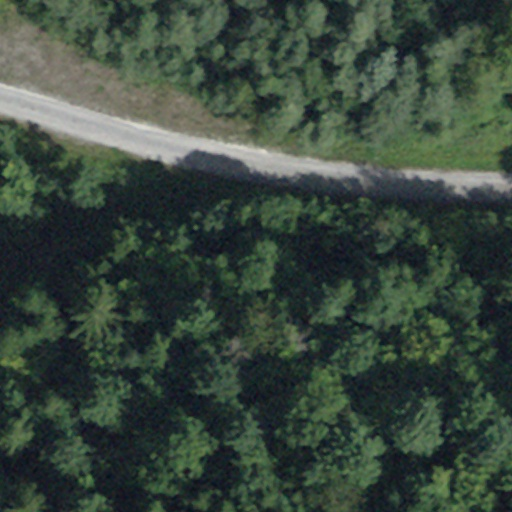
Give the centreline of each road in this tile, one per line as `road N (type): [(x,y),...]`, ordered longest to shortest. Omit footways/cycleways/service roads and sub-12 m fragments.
road 1 (track): [(0,98),(191,151),(412,180),(511,181)]
road 2 (track): [(0,264),(174,185),(191,151)]
